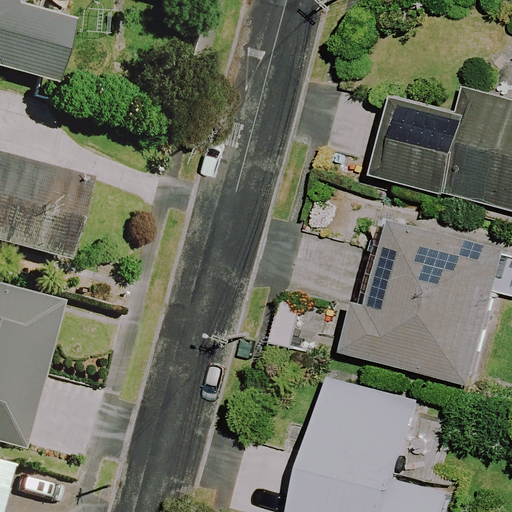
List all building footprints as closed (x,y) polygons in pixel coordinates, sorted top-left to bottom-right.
[(13,0),(0,0),(0,73),(59,91),(77,30),(10,10),(13,0)] [(511,105),(472,95),(465,119),(408,103),(388,178),(511,211),(511,105)] [(0,248),(71,267),(92,187),(48,176),(62,124),(0,107),(0,248)] [(511,254),(403,225),(379,310),(367,307),(354,353),(476,387),(501,295),(511,298),(511,254)] [(53,308),(0,293),(0,451),(15,455),(53,308)] [(422,405),(337,382),(302,511),(452,511),(456,497),(402,482),(422,405)]
